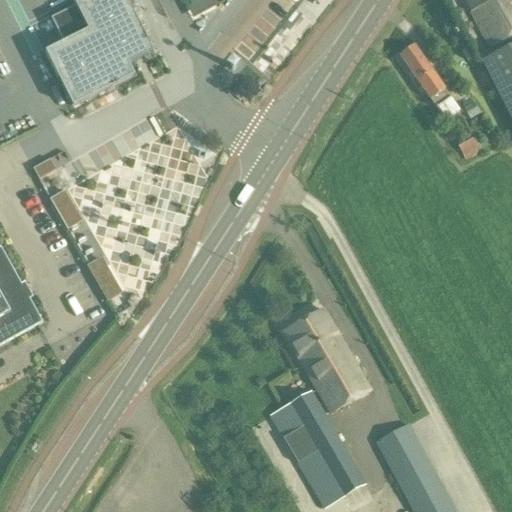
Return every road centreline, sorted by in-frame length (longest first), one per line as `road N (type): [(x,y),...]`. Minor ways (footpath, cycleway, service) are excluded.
road 1 (primary): [(40,511),(273,154)]
road 2 (unknown): [(262,170),(325,234),(477,489),(478,511)]
road 3 (unclassified): [(273,154),(221,117),(168,0)]
road 4 (primary): [(273,154),(379,0)]
